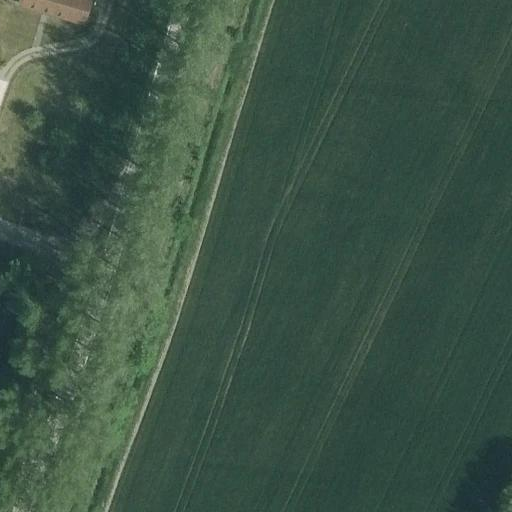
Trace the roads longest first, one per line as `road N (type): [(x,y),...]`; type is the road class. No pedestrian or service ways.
road 1 (tertiary): [(20,511),(74,372),(185,0)]
road 2 (track): [(0,450),(50,337),(71,247),(131,183)]
road 3 (track): [(137,162),(171,134),(209,63),(248,60)]
road 4 (track): [(37,469),(31,433),(50,337)]
